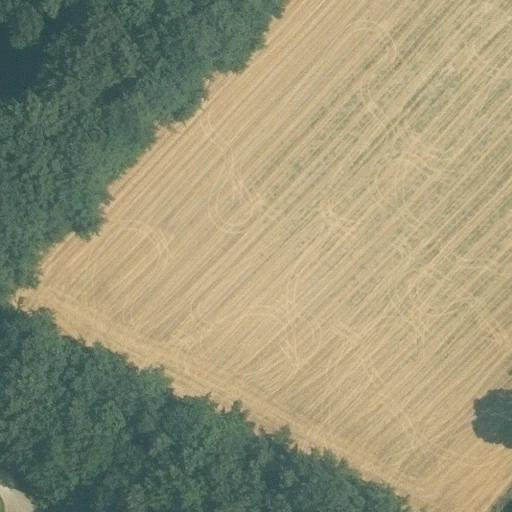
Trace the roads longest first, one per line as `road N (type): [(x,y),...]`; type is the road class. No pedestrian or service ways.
road 1 (track): [(188,0),(0,204)]
road 2 (unclassified): [(122,456),(0,394)]
road 3 (unclassified): [(230,511),(122,456)]
